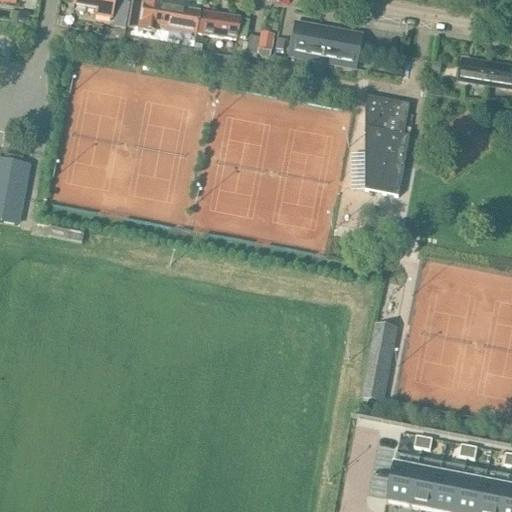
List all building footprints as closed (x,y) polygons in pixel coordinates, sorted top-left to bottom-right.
[(110,22),(113,0),(73,0),(72,10),(72,14),(84,16),(84,12),(95,14),(94,20),(110,22)] [(131,2),(126,30),(136,32),(155,35),(156,29),(164,30),(163,32),(179,35),(194,38),(198,15),(183,13),(158,9),(159,7),(141,4),(131,2)] [(117,3),(112,28),(124,30),(128,5),(117,3)] [(0,8),(0,20),(27,25),(29,14),(0,8)] [(198,15),(194,38),(195,38),(195,37),(226,41),(234,42),(235,39),(236,39),(245,41),(247,23),(239,22),(238,22),(229,20),(229,19),(198,15)] [(287,58),(320,65),(327,32),(293,25),(287,58)] [(327,32),(320,65),(354,71),(361,38),(327,32)] [(271,52),(273,37),(260,34),(259,40),(257,50),(271,52)] [(248,38),(245,55),(256,56),(257,50),(259,40),(248,38)] [(194,45),(193,52),(200,54),(201,46),(194,45)] [(491,67),(464,62),(464,63),(460,82),(487,86),(491,67)] [(433,63),(432,75),(440,76),(442,64),(433,63)] [(511,70),(491,67),(487,86),(511,90),(511,70)] [(398,199),(409,139),(403,138),(409,107),(365,98),(364,193),(398,199)] [(0,222),(16,226),(17,226),(27,168),(0,163),(0,222)] [(329,236),(325,259),(358,265),(362,243),(329,236)] [(384,269),(381,286),(393,288),(396,272),(384,269)] [(370,350),(360,400),(361,400),(380,404),(383,404),(392,354),(390,353),(370,350)] [(416,439),(414,451),(422,452),(424,440),(416,439)] [(424,440),(422,452),(429,454),(432,442),(424,440)] [(461,448),(458,460),(466,461),(468,449),(461,448)] [(468,449),(466,461),(474,463),(476,451),(468,449)] [(511,457),(505,456),(503,468),(511,470),(511,463),(511,457)] [(387,499),(386,506),(411,511),(420,462),(395,457),(387,499)] [(420,462),(411,511),(416,511),(433,511),(442,466),(420,462)] [(442,466),(433,511),(456,511),(465,471),(442,466)] [(465,471),(456,511),(479,511),(487,475),(465,471)] [(487,475),(479,511),(503,511),(510,479),(487,475)] [(511,511),(511,479),(510,479),(503,511),(511,511)]
